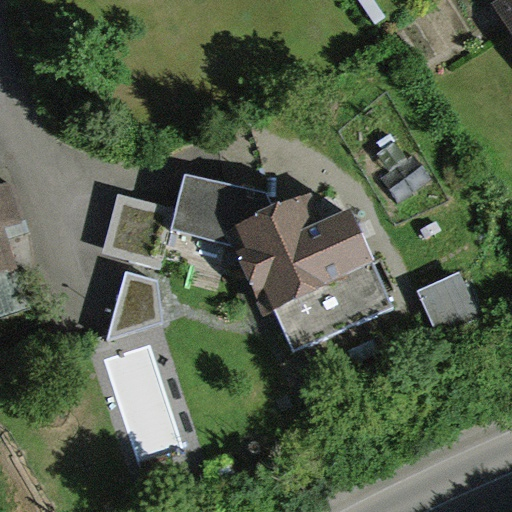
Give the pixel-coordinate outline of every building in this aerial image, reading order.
[(511,0),(507,0),(489,11),(511,48),(511,0)] [(270,195),(186,176),(177,209),(172,231),(234,248),(267,318),(277,313),(296,353),(395,305),(349,208),(324,219),(313,193),(277,208),(270,195)] [(0,277),(19,271),(8,241),(30,233),(12,183),(0,187),(0,277)] [(172,231),(177,209),(118,193),(102,253),(161,269),(172,231)] [(159,281),(126,274),(109,339),(162,321),(159,281)] [(460,278),(420,296),(439,340),(479,322),(460,278)] [(112,360),(144,461),(189,447),(157,346),(112,360)]
